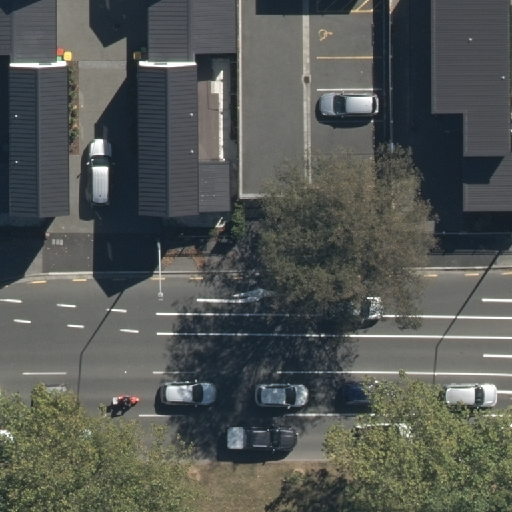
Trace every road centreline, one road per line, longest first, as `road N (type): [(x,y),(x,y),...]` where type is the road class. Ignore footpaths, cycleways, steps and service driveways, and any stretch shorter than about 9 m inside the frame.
road 1 (primary): [(0,356),(158,297),(511,296)]
road 2 (primary): [(0,382),(511,386)]
